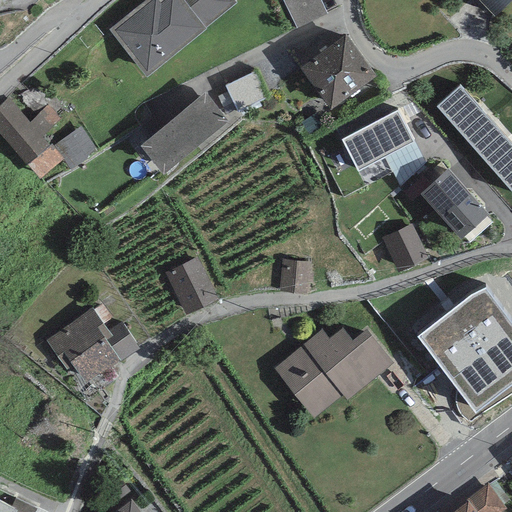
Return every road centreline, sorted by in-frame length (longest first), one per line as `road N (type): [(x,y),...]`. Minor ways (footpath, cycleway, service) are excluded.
road 1 (residential): [(511,250),(364,293),(235,308),(178,330),(129,360),(71,511)]
road 2 (unknown): [(350,12),(154,122)]
road 3 (residential): [(511,74),(470,49),(393,66),(357,33),(349,0)]
road 4 (tertiary): [(396,511),(511,422)]
road 5 (residential): [(97,0),(0,94)]
